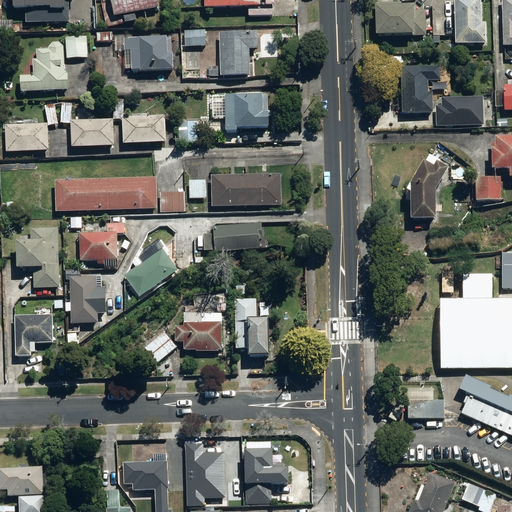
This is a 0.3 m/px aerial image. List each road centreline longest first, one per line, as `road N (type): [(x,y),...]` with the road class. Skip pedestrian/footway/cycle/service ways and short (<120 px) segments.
road 1 (primary): [(347,385),(334,0)]
road 2 (tertiary): [(0,413),(260,405)]
